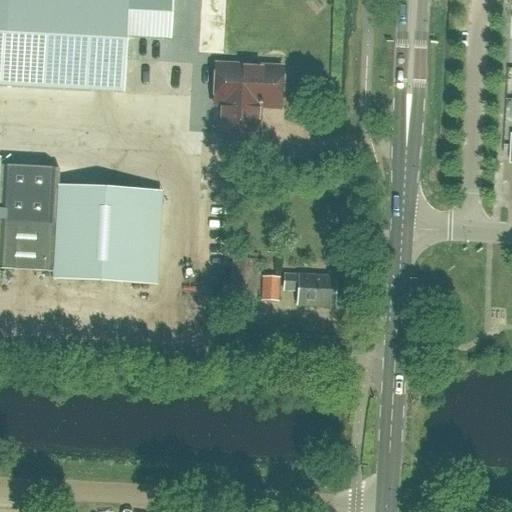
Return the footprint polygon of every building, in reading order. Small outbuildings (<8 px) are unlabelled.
[(0,0),(0,87),(122,94),(125,39),(169,41),(171,0),(0,0)] [(279,109),(281,69),(215,66),(213,105),(219,106),(218,132),(257,134),(259,108),(279,109)] [(160,194),(57,188),(58,167),(0,163),(0,270),(52,273),(52,281),(156,286),(160,194)] [(255,303),(257,261),(232,259),(229,302),(255,303)] [(298,276),(284,276),(283,292),(297,292),(297,307),(333,308),(334,278),(298,276)] [(277,303),(278,279),(261,278),(260,302),(277,303)]
